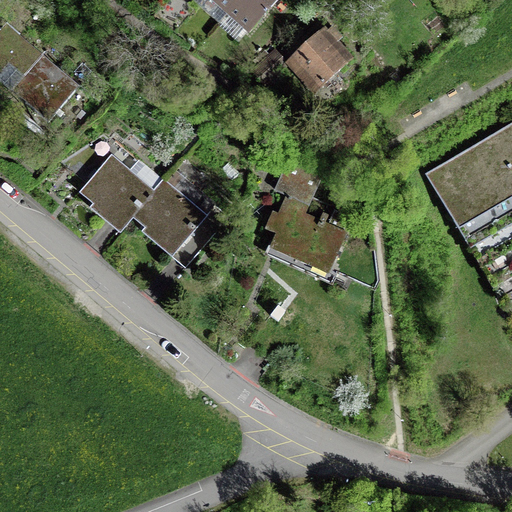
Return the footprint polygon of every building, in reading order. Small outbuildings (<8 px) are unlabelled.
[(238,0),(214,0),(228,12),(238,0)] [(276,0),(238,0),(228,12),(249,31),(276,0)] [(43,56),(6,25),(0,31),(0,82),(11,92),(43,56)] [(351,59),(325,30),(287,63),(308,86),(316,79),(322,86),(351,59)] [(273,54),(253,71),(265,84),(284,66),(273,54)] [(48,123),(79,87),(43,56),(11,92),(48,123)] [(40,134),(3,102),(0,105),(0,129),(4,125),(29,146),(40,134)] [(511,127),(431,175),(489,274),(511,260),(511,127)] [(123,229),(133,218),(164,181),(139,160),(129,172),(112,157),(81,193),(123,229)] [(322,177),(284,161),(280,170),(283,172),(275,191),(286,196),(278,215),(273,212),(266,230),(282,237),(276,252),(328,275),(346,233),(325,224),(328,216),(323,214),(320,221),(306,215),(322,177)] [(173,170),(164,181),(133,218),(188,264),(229,217),(173,170)] [(511,313),(511,285),(500,293),(511,313)] [(251,341),(274,359),(293,333),(269,316),(251,341)]
